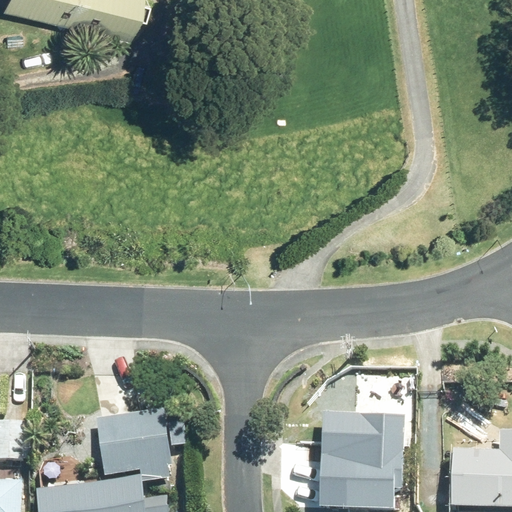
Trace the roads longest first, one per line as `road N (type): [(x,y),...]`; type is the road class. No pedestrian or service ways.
road 1 (residential): [(511,282),(384,311),(243,315)]
road 2 (residential): [(243,315),(0,303)]
road 3 (residential): [(244,511),(243,315)]
